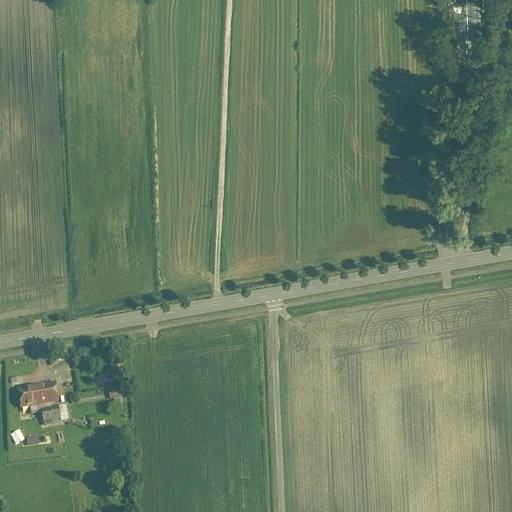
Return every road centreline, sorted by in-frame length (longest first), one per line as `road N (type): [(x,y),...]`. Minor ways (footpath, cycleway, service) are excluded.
road 1 (tertiary): [(0,342),(271,295)]
road 2 (unknown): [(435,0),(448,264)]
road 3 (tertiary): [(271,295),(511,253)]
road 4 (unclassified): [(271,295),(280,511)]
